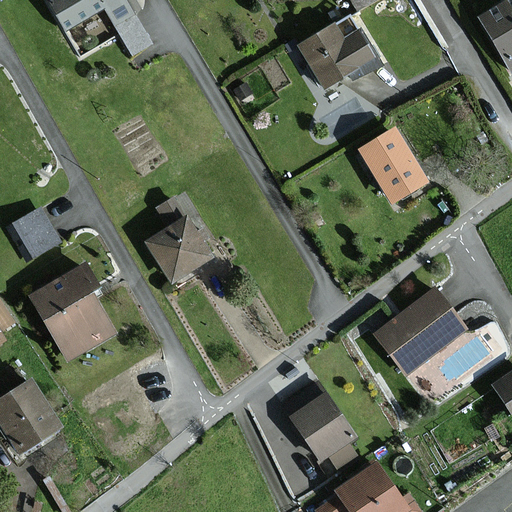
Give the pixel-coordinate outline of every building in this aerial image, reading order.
[(48,0),(80,54),(120,31),(134,55),(154,43),(129,0),(48,0)] [(354,0),(359,8),(373,0),(354,0)] [(511,0),(510,0),(482,17),(511,66),(511,0)] [(341,16),(347,30),(365,22),(359,9),(341,16)] [(333,25),(300,44),(325,85),(373,56),(359,32),(343,41),(333,25)] [(395,130),(362,149),(392,200),(425,181),(395,130)] [(158,200),(168,221),(193,209),(183,188),(158,200)] [(49,201),(66,225),(84,213),(66,189),(49,201)] [(60,241),(40,209),(16,223),(36,256),(60,241)] [(187,217),(147,242),(172,281),(212,256),(187,217)] [(87,266),(35,296),(70,357),(115,332),(91,291),(99,287),(87,266)] [(434,290),(378,333),(409,373),(465,329),(434,290)] [(0,345),(8,341),(2,332),(17,323),(0,296),(0,345)] [(511,373),(496,385),(511,408),(511,373)] [(31,380),(0,400),(0,416),(22,451),(61,426),(31,380)] [(326,395),(293,417),(319,458),(352,436),(326,395)] [(377,464),(338,490),(342,496),(320,510),(321,511),(344,511),(350,509),(351,511),(424,511),(412,493),(402,500),(377,464)]
